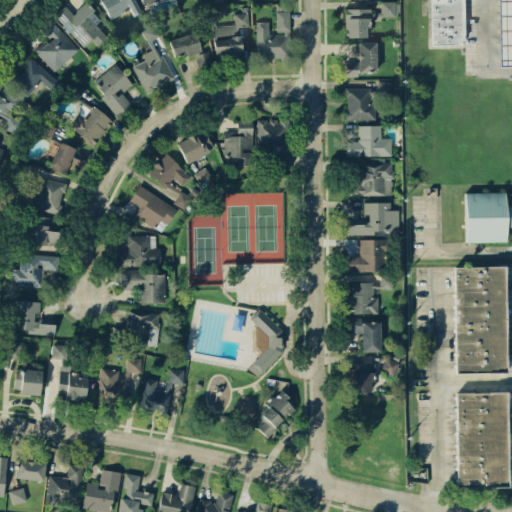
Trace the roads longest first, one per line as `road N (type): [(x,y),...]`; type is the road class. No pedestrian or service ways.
road 1 (residential): [(315,485),(313,0)]
road 2 (residential): [(452,511),(213,458),(0,424)]
road 3 (residential): [(311,90),(195,99),(144,131),(93,203),(85,301)]
